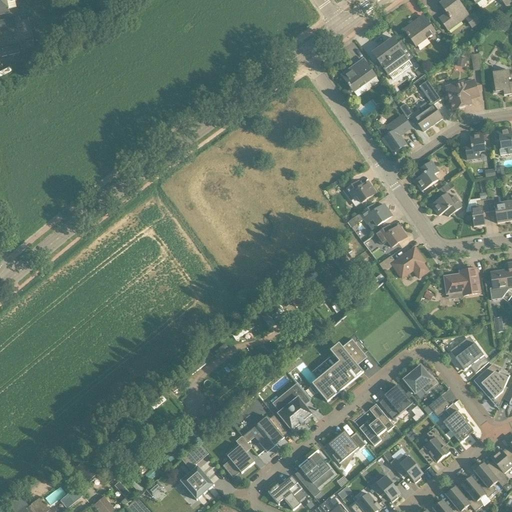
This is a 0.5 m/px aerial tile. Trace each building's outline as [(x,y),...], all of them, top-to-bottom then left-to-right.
[(6,0),(0,0),(0,10),(9,9),(6,0)] [(469,17),(456,0),(446,0),(440,5),(447,14),(439,20),(448,32),(465,20),(472,30),(480,24),(474,14),(469,17)] [(12,17),(0,19),(0,37),(16,34),(12,17)] [(20,17),(14,19),(16,29),(22,27),(20,17)] [(416,47),(435,34),(423,17),(415,23),(416,24),(405,32),(416,47)] [(372,54),(388,75),(392,81),(412,66),(409,61),(413,58),(402,43),(398,46),(393,39),(372,54)] [(20,44),(22,54),(28,53),(26,43),(20,44)] [(15,44),(0,47),(0,60),(18,57),(15,44)] [(418,55),(413,48),(409,51),(414,58),(418,55)] [(481,55),(473,56),(474,72),(482,72),(481,55)] [(458,57),(456,67),(464,68),(466,59),(458,57)] [(355,93),(375,78),(363,61),(354,67),(356,69),(343,78),(349,86),(348,86),(350,89),(351,88),(358,98),(355,93)] [(511,83),(509,84),(509,80),(511,80),(509,71),(493,74),(494,83),(492,84),(494,95),(498,95),(504,94),(504,97),(509,97),(509,98),(511,97),(511,83)] [(478,98),(474,82),(464,85),(464,83),(446,88),(453,112),(471,106),(469,101),(478,98)] [(349,89),(344,93),(348,97),(353,94),(349,89)] [(424,133),(443,120),(433,107),(441,102),(432,89),(426,94),(430,99),(424,103),(429,109),(414,120),(424,133)] [(388,107),(392,112),(397,108),(393,103),(388,107)] [(405,105),(399,109),(407,120),(413,116),(405,105)] [(411,129),(403,117),(387,129),(385,126),(378,131),(384,139),(382,140),(386,146),(388,145),(394,154),(406,146),(400,137),(411,129)] [(511,132),(511,130),(498,132),(501,151),(500,151),(501,157),(511,154),(511,132)] [(467,162),(480,160),(480,154),(486,153),(483,134),(470,136),(471,146),(465,147),(467,162)] [(422,193),(438,182),(434,176),(439,173),(432,162),(421,170),(424,175),(415,182),(422,193)] [(376,194),(368,183),(358,190),(355,185),(345,192),(351,202),(357,198),(361,205),(376,194)] [(451,200),(447,195),(431,206),(439,217),(449,211),(452,216),(463,208),(456,197),(451,200)] [(508,223),(506,204),(495,206),(494,200),(488,201),(490,213),(496,212),(497,225),(508,223)] [(483,214),(490,213),(488,201),(477,202),(478,208),(471,209),(474,228),(485,227),(483,214)] [(392,217),(384,206),(374,213),(371,208),(357,217),(361,223),(364,221),(367,225),(373,221),(377,228),(392,217)] [(407,239),(399,227),(389,234),(386,229),(375,236),(382,247),(388,243),(392,249),(407,239)] [(425,264),(415,249),(396,262),(392,257),(380,265),(385,272),(393,267),(402,279),(414,271),(419,279),(429,273),(423,265),(425,264)] [(511,264),(508,265),(509,272),(491,275),(493,289),(490,290),(491,301),(502,300),(509,290),(511,289),(511,264)] [(481,294),(477,270),(455,273),(456,276),(454,276),(454,278),(444,279),(446,292),(451,292),(451,295),(463,294),(463,297),(481,294)] [(433,296),(427,292),(423,298),(430,302),(433,296)] [(367,359),(352,341),(342,349),(339,345),(330,352),(340,363),(310,387),(317,395),(319,393),(328,404),(340,394),(341,396),(346,392),(344,390),(364,374),(355,364),(364,356),(367,359)] [(465,372),(470,368),(476,375),(489,364),(475,345),(470,349),(465,342),(450,353),(465,372)] [(289,375),(295,370),(294,369),(296,368),(293,364),(285,371),(289,375)] [(427,375),(421,368),(415,373),(414,372),(410,376),(404,382),(416,396),(422,390),(426,395),(432,389),(438,385),(429,374),(427,375)] [(487,371),(474,383),(483,394),(486,391),(491,396),(495,400),(503,394),(505,388),(510,377),(500,373),(499,373),(498,376),(487,371)] [(291,434),(311,417),(303,407),(309,402),(295,386),(270,407),(291,434)] [(393,421),(406,411),(413,405),(398,387),(385,397),(386,399),(380,404),(393,421)] [(429,407),(433,413),(446,402),(442,397),(429,407)] [(450,407),(446,402),(433,413),(438,419),(446,412),(451,408),(450,407)] [(453,405),(450,407),(451,408),(446,412),(453,420),(445,426),(461,445),(469,439),(467,436),(473,431),(467,425),(468,425),(469,424),(466,420),(465,421),(466,421),(465,421),(458,413),(459,412),(453,405)] [(394,428),(376,406),(370,411),(377,421),(370,427),(367,424),(371,421),(360,429),(355,423),(355,424),(374,448),(382,442),(378,438),(386,431),(388,433),(394,428)] [(417,407),(411,412),(416,416),(412,419),(417,425),(426,418),(417,407)] [(288,434),(274,417),(269,421),(267,418),(267,419),(258,426),(263,431),(255,438),(267,454),(284,439),(283,438),(288,434)] [(446,458),(450,454),(445,449),(448,447),(434,430),(427,435),(432,442),(419,453),(430,467),(431,466),(430,465),(435,461),(437,464),(445,457),(446,458)] [(343,434),(342,433),(338,436),(339,438),(329,446),(336,454),(332,457),(339,465),(353,455),(354,456),(366,446),(356,434),(350,439),(345,433),(343,434)] [(242,475),(255,464),(246,454),(252,449),(242,438),(236,443),(240,448),(228,458),(230,461),(223,467),(233,479),(240,473),(242,475)] [(511,441),(507,445),(510,449),(508,450),(503,454),(511,464),(511,441)] [(196,466),(209,455),(199,445),(182,460),(187,456),(193,463),(189,467),(193,472),(180,483),(197,502),(214,487),(198,468),(197,468),(196,466)] [(511,464),(503,454),(501,451),(491,459),(493,462),(486,468),(498,483),(502,488),(508,483),(504,475),(511,467),(511,464)] [(331,471),(317,454),(319,453),(318,452),(306,463),(307,463),(309,464),(301,471),(296,475),(295,475),(314,499),(321,494),(313,485),(331,471)] [(398,465),(393,469),(401,479),(406,475),(415,485),(421,480),(420,479),(423,476),(409,459),(399,466),(398,465)] [(89,483),(97,476),(84,462),(77,469),(89,483)] [(498,483),(486,468),(484,465),(474,473),(485,486),(480,489),(486,496),(485,496),(488,499),(496,493),(493,487),(498,483)] [(372,479),(367,484),(378,498),(383,494),(392,504),(398,499),(397,498),(400,495),(383,474),(374,482),(372,479)] [(302,490),(292,478),(283,486),(284,487),(281,490),(278,486),(271,492),(272,493),(270,494),(269,493),(268,494),(279,506),(279,505),(284,501),(293,511),(301,506),(294,497),(302,490)] [(486,496),(480,489),(471,479),(470,480),(468,478),(462,484),(463,485),(462,486),(472,499),(467,503),(470,506),(474,511),(476,511),(483,506),(480,501),(485,496),(486,496)] [(163,488),(157,482),(146,492),(152,499),(163,488)] [(70,486),(65,490),(68,494),(74,490),(70,486)] [(348,487),(339,495),(344,501),(353,493),(348,487)] [(82,499),(83,498),(84,499),(89,496),(83,488),(77,492),(76,490),(61,502),(68,511),(82,499)] [(470,506),(467,503),(455,489),(446,496),(456,509),(452,511),(465,511),(464,511),(470,506)] [(380,511),(383,510),(377,504),(376,505),(368,495),(351,509),(353,511),(380,511)] [(116,511),(104,498),(94,507),(98,511),(116,511)] [(41,499),(37,502),(28,508),(24,503),(21,499),(15,504),(17,508),(11,511),(55,511),(54,509),(51,511),(41,499)] [(450,511),(443,502),(441,503),(440,502),(433,507),(434,509),(433,510),(434,511),(450,511)]
